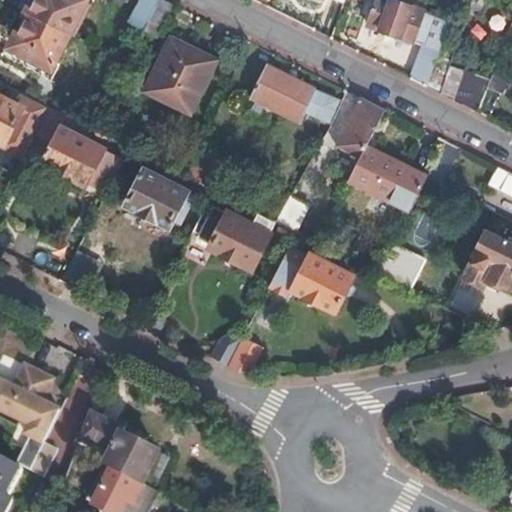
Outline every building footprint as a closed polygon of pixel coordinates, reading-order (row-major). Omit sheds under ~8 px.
[(32,0),(29,0),(24,11),(79,39),(95,9),(79,0),(42,0),(40,4),(32,0)] [(149,0),(137,25),(151,32),(166,3),(161,0),(149,0)] [(419,11),(404,6),(387,0),(380,0),(371,29),(425,48),(412,80),(445,97),(455,68),(441,63),(454,24),(419,11)] [(423,0),(406,0),(404,6),(419,11),(423,0)] [(164,39),(180,9),(166,3),(151,32),(164,39)] [(79,39),(24,11),(1,54),(7,57),(0,69),(49,95),(79,39)] [(221,62),(177,39),(151,90),(195,113),(221,62)] [(320,90),(271,68),(255,103),(303,125),(309,114),(333,125),(342,103),(319,92),(320,90)] [(455,68),(445,97),(481,114),(484,106),(493,82),(455,68)] [(495,78),(493,82),(491,90),(503,94),(507,84),(495,78)] [(29,112),(0,97),(0,138),(12,144),(29,112)] [(342,150),(365,161),(371,148),(389,113),(373,105),(366,102),(342,150)] [(84,140),(91,129),(55,110),(43,133),(57,140),(61,134),(66,137),(50,167),(92,186),(108,153),(84,140)] [(465,151),(451,144),(433,178),(432,181),(447,189),(465,151)] [(365,161),(353,183),(415,214),(432,181),(433,178),(371,148),(365,161)] [(191,194),(150,174),(132,207),(174,228),(191,194)] [(281,225),(282,225),(288,215),(213,177),(207,187),(219,194),(252,211),(263,216),(281,225)] [(282,225),(301,235),(315,209),(296,200),(288,215),(282,225)] [(257,271),(281,225),(263,216),(258,228),(234,215),(214,204),(199,233),(205,236),(203,240),(217,247),(216,249),(257,271)] [(247,221),(258,228),(263,216),(252,211),(247,221)] [(511,244),(491,234),(468,279),(488,290),(492,282),(511,291),(511,244)] [(333,266),(324,261),(318,258),(296,246),(274,289),(296,300),(300,293),(340,313),(358,278),(333,266)] [(382,277),(408,290),(423,262),(397,249),(382,277)] [(339,255),(330,250),(324,261),(333,266),(339,255)] [(75,264),(68,277),(84,286),(91,273),(75,264)] [(157,312),(150,325),(163,332),(170,318),(157,312)] [(233,368),(247,340),(237,335),(227,339),(217,360),(233,368)] [(258,346),(247,340),(233,368),(253,377),(258,363),(255,356),(258,346)] [(48,446),(65,412),(47,404),(58,381),(30,367),(19,390),(3,381),(0,386),(0,409),(34,427),(30,436),(35,439),(48,446)] [(129,430),(94,412),(82,445),(97,452),(108,461),(113,463),(111,467),(149,481),(162,455),(126,436),(129,430)] [(48,446),(35,439),(28,453),(22,464),(36,471),(48,446)] [(97,452),(82,445),(70,477),(85,482),(97,452)] [(48,446),(36,471),(49,478),(62,452),(48,446)] [(27,473),(0,458),(0,511),(12,511),(17,503),(13,500),(27,473)] [(148,482),(149,481),(111,467),(104,481),(110,485),(99,507),(102,508),(103,511),(143,511),(145,509),(151,511),(155,511),(165,491),(148,482)] [(93,503),(99,507),(110,485),(104,481),(93,503)]
